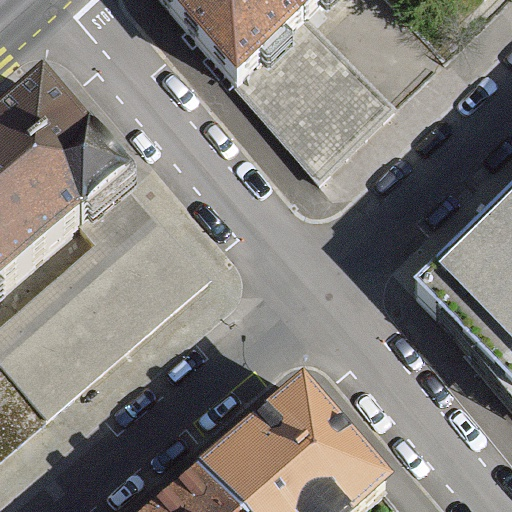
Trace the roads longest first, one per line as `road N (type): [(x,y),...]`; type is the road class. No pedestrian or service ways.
road 1 (residential): [(48,0),(302,287)]
road 2 (residential): [(41,511),(302,287)]
road 3 (residential): [(302,287),(495,511)]
road 4 (residential): [(302,287),(511,89)]
